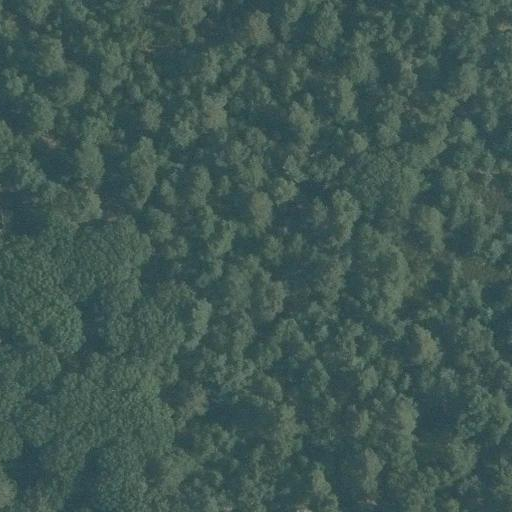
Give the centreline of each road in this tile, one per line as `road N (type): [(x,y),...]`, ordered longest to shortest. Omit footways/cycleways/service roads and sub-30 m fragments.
road 1 (track): [(511,170),(0,204)]
road 2 (track): [(152,511),(0,218)]
road 3 (track): [(511,489),(187,511)]
